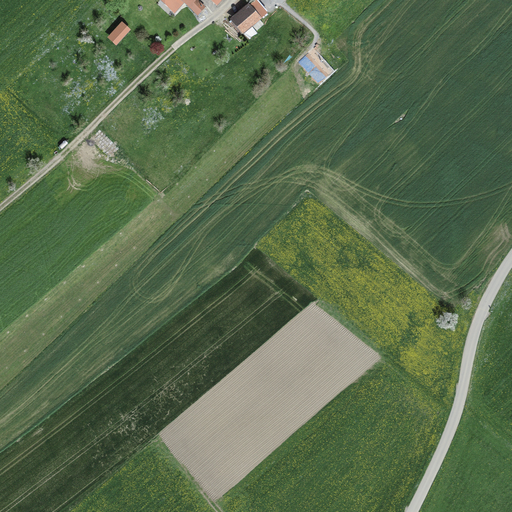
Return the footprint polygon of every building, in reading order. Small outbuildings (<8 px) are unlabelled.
[(183,0),(197,13),(203,6),(198,0),(212,0),(217,4),(221,0),(165,0),(173,6),(178,0),(183,0)] [(244,32),(259,19),(249,7),(234,20),(244,32)] [(132,15),(126,22),(131,27),(137,20),(132,15)] [(108,38),(117,46),(131,30),(122,21),(108,38)] [(0,395),(334,71),(316,48),(0,326),(0,395)]
